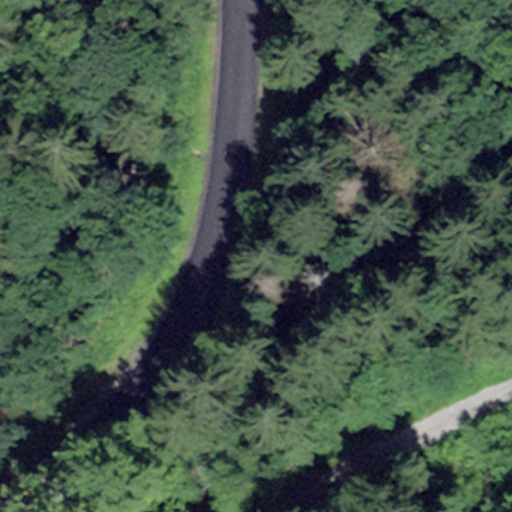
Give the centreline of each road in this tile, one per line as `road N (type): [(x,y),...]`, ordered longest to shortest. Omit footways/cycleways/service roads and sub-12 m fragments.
road 1 (unclassified): [(26,511),(205,263),(246,0)]
road 2 (track): [(67,460),(309,478),(511,392)]
